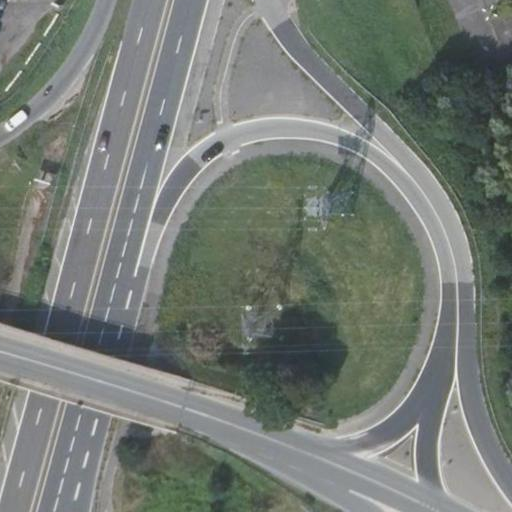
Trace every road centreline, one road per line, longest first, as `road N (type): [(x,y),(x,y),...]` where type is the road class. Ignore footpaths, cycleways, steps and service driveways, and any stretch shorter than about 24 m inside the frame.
road 1 (trunk): [(104,322),(138,283),(163,200),(190,167),(254,131),(331,134),(368,150),(403,181),(442,241),(449,304),(428,398)]
road 2 (trunk): [(511,484),(476,419),(458,236),(418,170),(303,53),(263,0)]
road 3 (trunk): [(104,322),(193,0)]
road 4 (trunk): [(149,0),(65,314)]
road 5 (trunk): [(183,409),(368,511)]
road 6 (primary): [(65,314),(12,511)]
road 7 (trunk): [(52,511),(104,322)]
road 8 (secondary): [(0,350),(183,409)]
road 9 (trunk): [(103,0),(60,85),(0,132)]
road 10 (secondary): [(298,450),(441,511)]
road 11 (trunk): [(428,398),(372,438),(298,450)]
road 12 (secondary): [(183,409),(298,450)]
